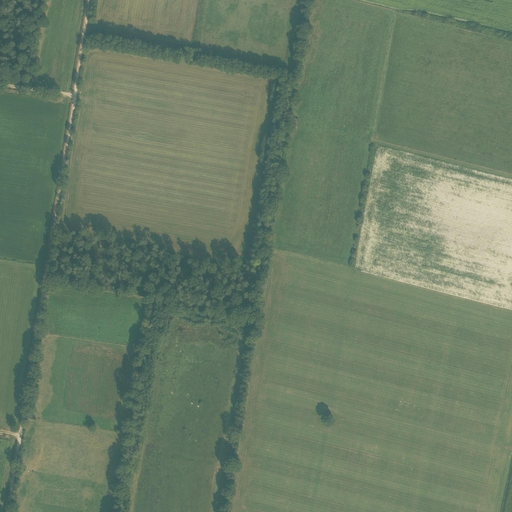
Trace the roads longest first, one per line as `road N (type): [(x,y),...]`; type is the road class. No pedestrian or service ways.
road 1 (track): [(7,511),(90,0)]
road 2 (track): [(361,138),(511,176)]
road 3 (track): [(121,511),(144,374)]
